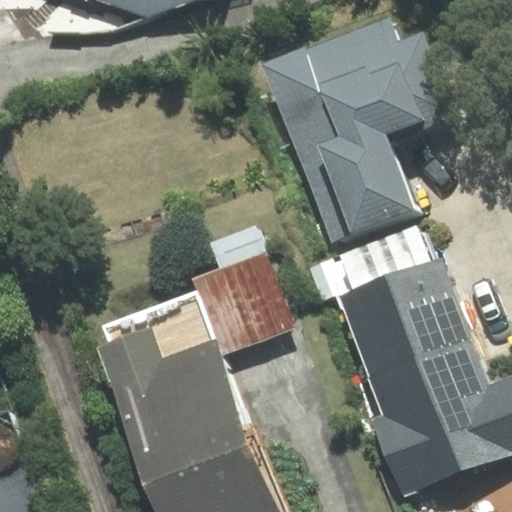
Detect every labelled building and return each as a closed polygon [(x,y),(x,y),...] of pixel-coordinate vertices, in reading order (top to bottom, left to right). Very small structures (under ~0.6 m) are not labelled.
[(49,0),(146,31),(241,4),(242,0),(49,0)] [(413,56),(406,36),(276,80),(319,206),(338,199),(357,257),(428,232),(402,155),(467,133),(438,48),(413,56)] [(285,511),(225,366),(299,335),(258,237),(214,255),(224,280),(194,292),(198,300),(200,305),(94,349),(161,511),(285,511)] [(511,398),(492,405),(439,260),(431,245),(347,276),(357,301),(339,307),(386,427),(381,430),(408,505),(511,466),(511,398)] [(49,511),(31,471),(0,485),(0,511),(49,511)]
